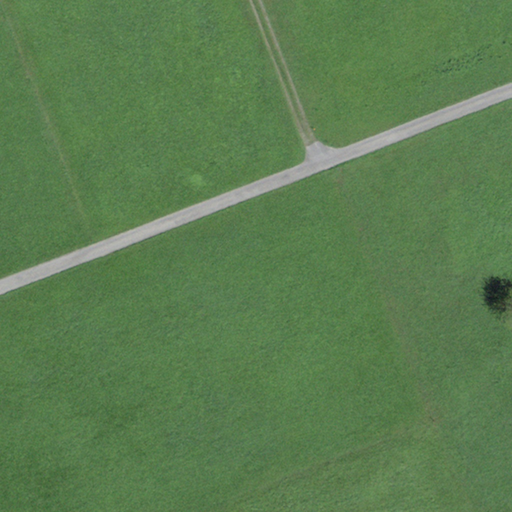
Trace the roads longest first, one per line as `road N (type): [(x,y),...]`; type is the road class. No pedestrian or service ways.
road 1 (track): [(511,107),(0,293)]
road 2 (track): [(260,0),(331,177)]
